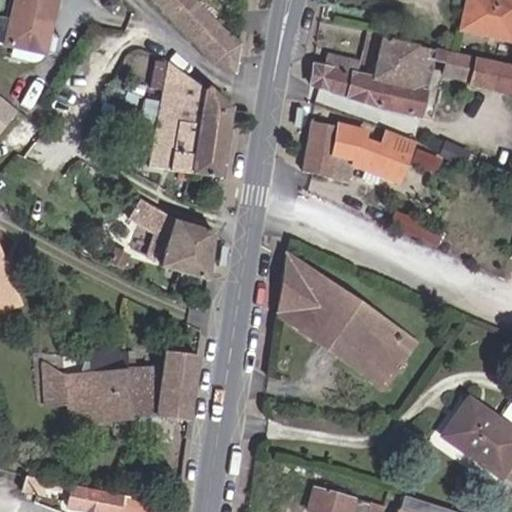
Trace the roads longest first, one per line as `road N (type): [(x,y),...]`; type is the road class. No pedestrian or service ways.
road 1 (secondary): [(251,203),(208,511)]
road 2 (residential): [(251,203),(312,215),(511,305)]
road 3 (unknown): [(178,48),(151,50),(98,111),(86,138),(103,166),(145,183)]
road 4 (residential): [(129,0),(203,74),(269,106)]
